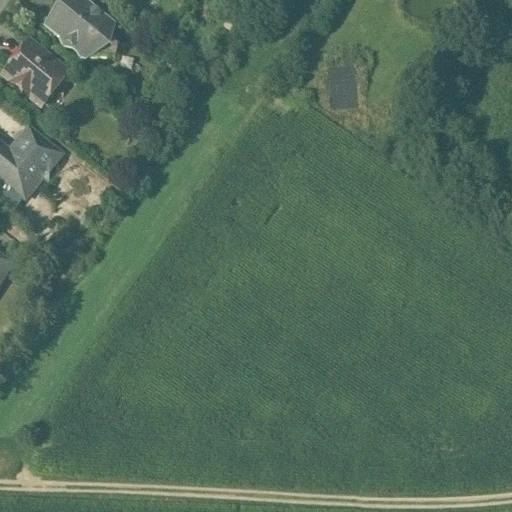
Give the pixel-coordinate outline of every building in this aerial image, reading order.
[(88,0),(82,7),(110,31),(119,20),(126,25),(145,3),(145,4),(146,3),(141,0),(88,0)] [(186,16),(166,0),(164,0),(158,8),(178,25),(186,16)] [(193,8),(184,0),(166,0),(186,16),(193,8)] [(63,9),(51,10),(53,43),(58,42),(69,28),(77,35),(76,22),(63,9)] [(77,35),(69,28),(58,42),(53,43),(54,51),(44,63),(63,78),(63,83),(69,83),(74,88),(75,94),(81,94),(112,91),(109,61),(97,52),(97,47),(91,47),(77,35)] [(49,97),(25,78),(3,105),(14,114),(10,119),(23,129),(28,122),(43,134),(61,112),(47,100),(49,97)] [(26,163),(7,187),(0,181),(0,200),(1,199),(29,222),(57,189),(26,163)]
